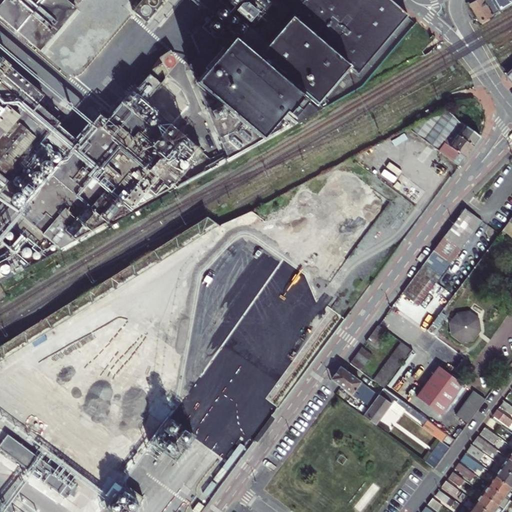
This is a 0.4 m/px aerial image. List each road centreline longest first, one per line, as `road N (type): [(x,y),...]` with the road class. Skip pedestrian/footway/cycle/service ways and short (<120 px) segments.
road 1 (residential): [(511,120),(234,489)]
road 2 (unknown): [(194,0),(89,103)]
road 3 (tertiary): [(407,0),(504,98)]
road 4 (unknown): [(0,207),(89,103)]
road 5 (residential): [(511,372),(440,471)]
